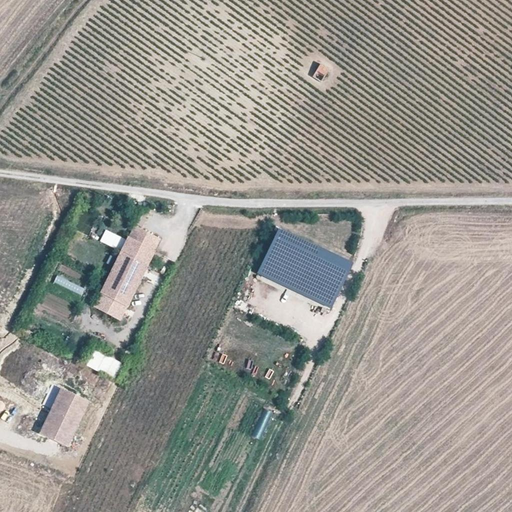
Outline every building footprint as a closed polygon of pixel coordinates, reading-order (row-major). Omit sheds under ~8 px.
[(321,83),(329,69),(321,64),(312,77),(321,83)] [(136,226),(129,239),(156,252),(162,239),(136,226)] [(355,265),(280,229),(259,274),(333,310),(355,265)] [(121,251),(126,240),(117,236),(111,247),(121,251)] [(102,294),(129,307),(156,252),(129,239),(102,294)] [(129,307),(102,294),(96,306),(122,319),(129,307)] [(124,356),(131,359),(134,352),(127,349),(124,356)] [(87,366),(114,379),(122,364),(95,350),(87,366)] [(85,386),(83,394),(91,397),(93,389),(85,386)] [(89,402),(61,388),(40,434),(67,447),(89,402)]
